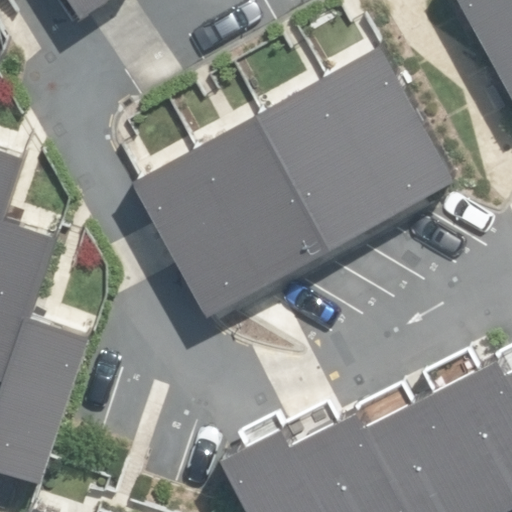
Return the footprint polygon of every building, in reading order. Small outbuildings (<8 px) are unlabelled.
[(79,0),(85,9),(98,0),(79,0)] [(511,0),(469,0),(511,78),(511,0)] [(460,170),(385,36),(131,172),(209,310),(425,190),(460,170)] [(0,66),(7,46),(0,43),(0,367),(9,370),(0,396),(0,460),(45,475),(53,453),(66,416),(95,329),(34,308),(62,228),(9,210),(29,149),(0,139),(0,66)] [(511,360),(505,347),(502,349),(371,414),(363,399),(344,409),(297,433),(286,415),(228,445),(262,511),(488,511),(511,500),(511,360)] [(65,511),(37,502),(30,500),(26,511),(65,511)]
